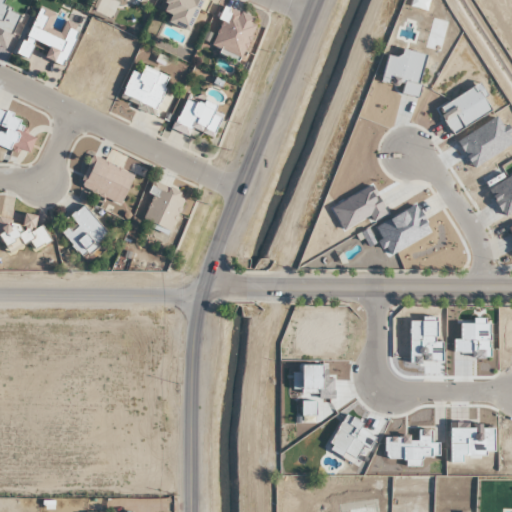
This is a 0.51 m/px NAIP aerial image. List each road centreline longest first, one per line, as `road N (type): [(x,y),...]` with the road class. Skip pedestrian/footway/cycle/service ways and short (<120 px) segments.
road 1 (tertiary): [(189,511),(196,314),(237,191),(319,0)]
road 2 (residential): [(312,19),(274,0),(41,181),(73,106)]
road 3 (residential): [(0,71),(237,191)]
road 4 (tertiary): [(511,288),(261,286)]
road 5 (residential): [(379,287),(381,370),(395,389),(511,391)]
road 6 (tertiary): [(204,286),(177,294),(0,294)]
